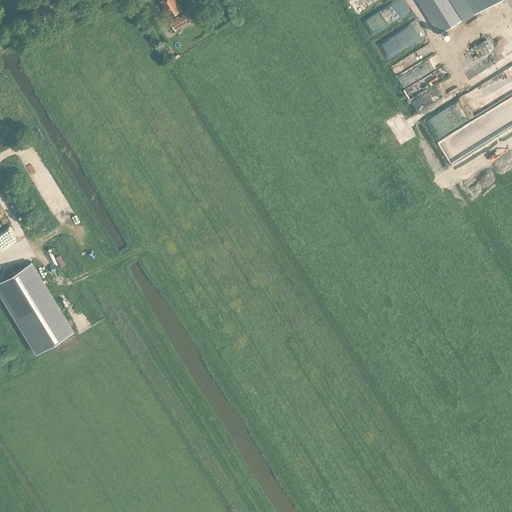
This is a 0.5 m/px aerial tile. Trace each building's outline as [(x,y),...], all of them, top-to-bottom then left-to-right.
[(170,20),(176,29),(198,14),(192,5),(196,3),(193,0),(192,0),(180,8),(175,0),(160,0),(170,15),(173,13),(175,16),(170,20)] [(371,34),(411,11),(405,0),(400,0),(363,21),(371,34)] [(415,0),(438,34),(463,18),(451,0),(415,0)] [(467,0),(475,12),(494,0),(467,0)] [(478,43),(482,54),(493,49),(489,39),(478,43)] [(450,74),(418,90),(415,83),(405,88),(416,109),(458,88),(450,74)] [(25,206),(19,196),(8,202),(15,212),(25,206)] [(30,262),(0,280),(0,290),(38,352),(72,331),(30,262)]
